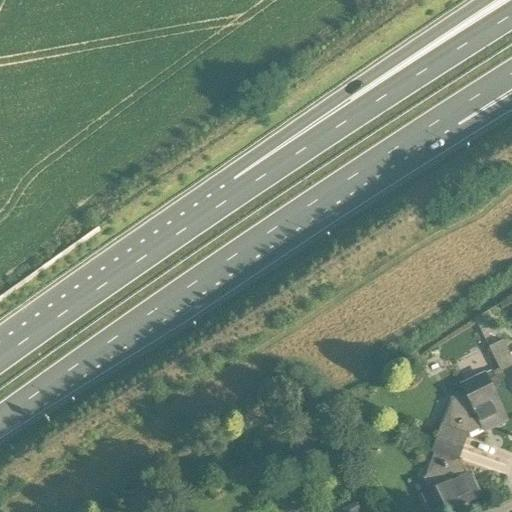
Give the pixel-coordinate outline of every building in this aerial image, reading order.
[(511,367),(511,359),(503,341),(488,348),(500,374),(511,367)] [(438,440),(463,449),(468,436),(489,426),(491,430),(507,422),(484,376),(469,384),(472,391),(451,401),(459,418),(454,431),(442,427),(438,440)] [(269,436),(276,432),(272,424),(265,427),(269,436)] [(463,449),(438,440),(432,454),(445,458),(440,473),(422,481),(432,502),(426,505),(428,511),(449,511),(481,497),(473,482),(469,484),(459,462),(463,449)] [(308,446),(292,455),(298,465),(314,456),(308,446)] [(359,511),(360,511),(355,503),(342,511),(359,511)]
